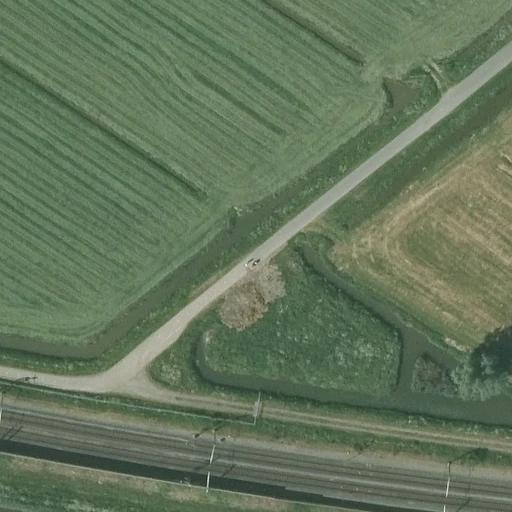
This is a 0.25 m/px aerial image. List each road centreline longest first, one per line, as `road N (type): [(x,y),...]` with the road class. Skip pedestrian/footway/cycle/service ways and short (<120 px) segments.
road 1 (unclassified): [(511,50),(120,373)]
road 2 (track): [(256,412),(511,445)]
